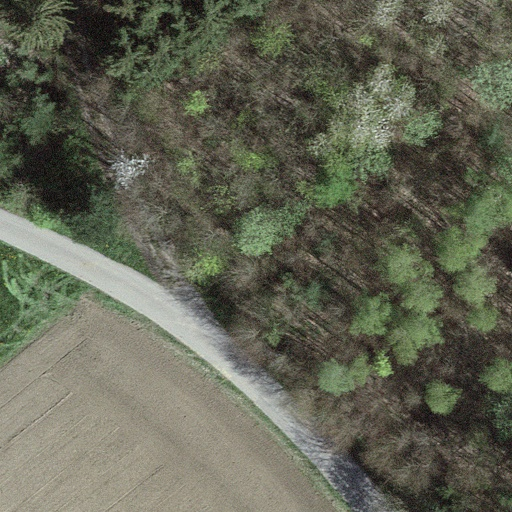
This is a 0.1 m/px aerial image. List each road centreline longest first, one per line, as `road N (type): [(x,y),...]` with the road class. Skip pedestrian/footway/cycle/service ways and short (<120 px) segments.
road 1 (residential): [(0,224),(68,252),(174,314),(275,403),(375,511)]
road 2 (track): [(211,343),(93,107),(65,0)]
